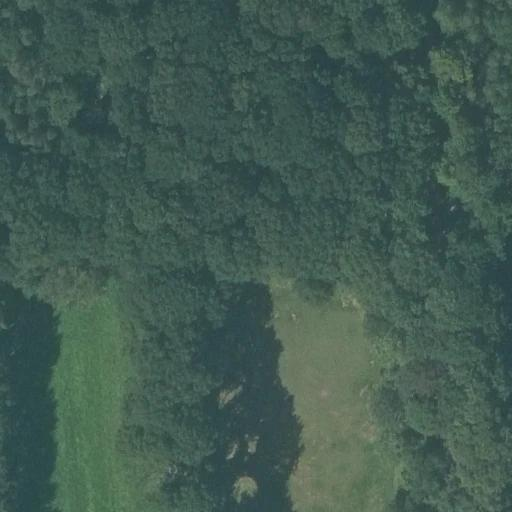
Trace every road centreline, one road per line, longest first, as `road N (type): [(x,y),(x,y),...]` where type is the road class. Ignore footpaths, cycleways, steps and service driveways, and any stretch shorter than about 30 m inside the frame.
road 1 (track): [(419,0),(452,511)]
road 2 (track): [(0,199),(435,218)]
